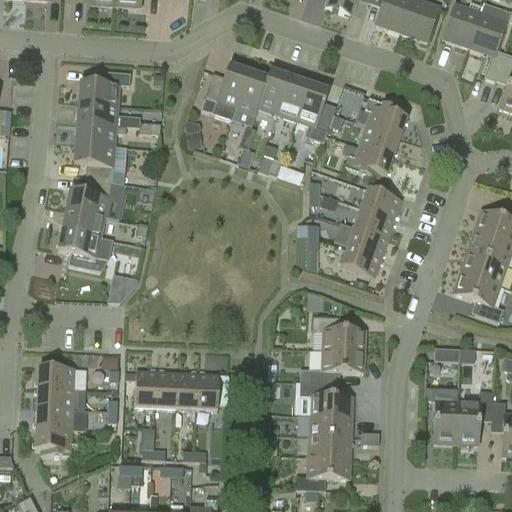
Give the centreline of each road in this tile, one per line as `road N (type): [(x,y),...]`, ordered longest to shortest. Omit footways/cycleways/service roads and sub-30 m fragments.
road 1 (residential): [(465,163),(443,81),(247,14),(172,52),(46,44)]
road 2 (residential): [(394,480),(397,379),(465,163)]
road 3 (residential): [(46,44),(36,183),(3,367)]
